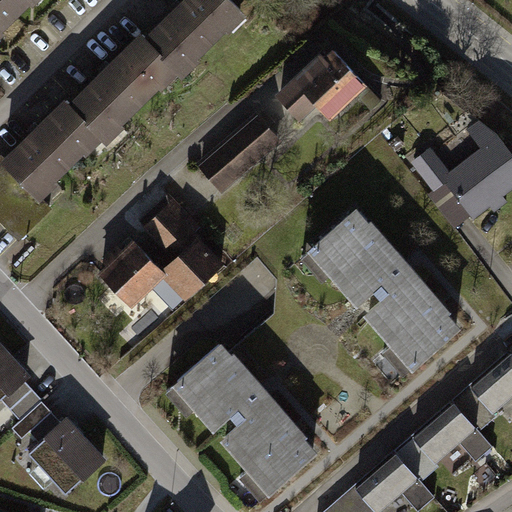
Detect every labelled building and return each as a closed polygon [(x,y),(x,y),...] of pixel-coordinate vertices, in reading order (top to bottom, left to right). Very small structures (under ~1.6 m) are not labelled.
[(0,0),(0,29),(29,0),(0,0)] [(232,0),(188,0),(149,40),(175,66),(180,71),(242,9),(232,0)] [(145,35),(73,105),(100,132),(104,136),(175,66),(149,40),(145,35)] [(365,83),(335,52),(326,62),(321,57),(308,69),(312,73),(303,83),(298,78),(282,95),(302,116),(316,102),(331,116),(365,83)] [(69,101),(7,162),(37,193),(100,132),(73,105),(69,101)] [(259,116),(204,164),(224,188),(279,140),(259,116)] [(502,196),(511,188),(511,152),(500,135),(481,121),(469,130),(484,149),(450,174),(432,150),(416,163),(435,188),(450,177),(462,191),(457,194),(474,217),(491,204),(498,212),(508,203),(502,196)] [(2,157),(0,159),(0,211),(23,235),(52,208),(37,193),(7,162),(2,157)] [(180,258),(165,272),(189,297),(223,264),(193,233),(202,226),(172,194),(144,220),(180,258)] [(360,214),(356,210),(315,246),(362,299),(382,281),(401,265),(369,230),(372,228),(366,222),(370,219),(363,211),(360,214)] [(110,267),(103,273),(133,304),(165,272),(136,242),(125,253),(120,248),(105,262),(110,267)] [(392,293),(411,277),(401,265),(382,281),(384,284),(376,290),(382,298),(390,291),(392,293)] [(441,312),(411,277),(392,293),(371,311),(417,364),(458,328),(443,310),(441,312)] [(28,375),(0,343),(0,401),(3,399),(21,419),(44,399),(25,378),(28,375)] [(234,359),(221,344),(179,380),(218,424),(238,406),(257,389),(232,360),(234,359)] [(511,353),(457,402),(478,426),(511,396),(511,353)] [(268,401),(257,389),(238,406),(240,408),(233,414),(240,422),(247,416),(248,418),(268,401)] [(105,459),(68,418),(63,422),(44,401),(14,428),(23,438),(31,432),(41,442),(30,452),(67,493),(105,459)] [(298,437),(268,401),(248,418),(228,435),(273,488),(315,452),(300,435),(298,437)] [(478,426),(457,402),(398,452),(419,477),(461,441),(477,460),(495,445),(478,426)] [(437,496),(419,477),(398,452),(341,502),(349,511),(378,511),(402,492),(420,511),(437,496)] [(349,511),(341,502),(339,500),(324,511),(349,511)]
